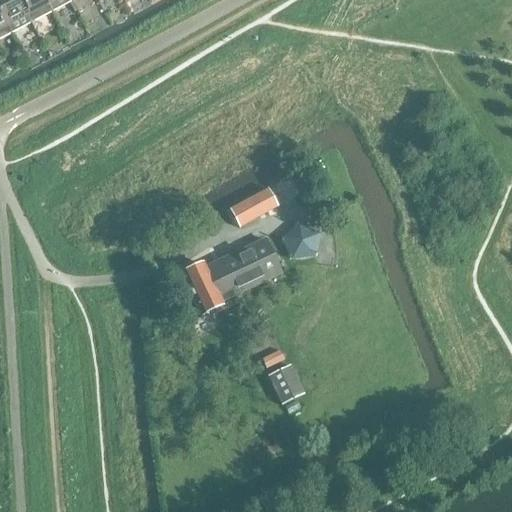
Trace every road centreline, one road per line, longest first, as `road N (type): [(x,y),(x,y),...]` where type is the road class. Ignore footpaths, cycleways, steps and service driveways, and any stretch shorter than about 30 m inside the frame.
road 1 (unknown): [(276,0),(0,155)]
road 2 (unknown): [(46,273),(57,511)]
